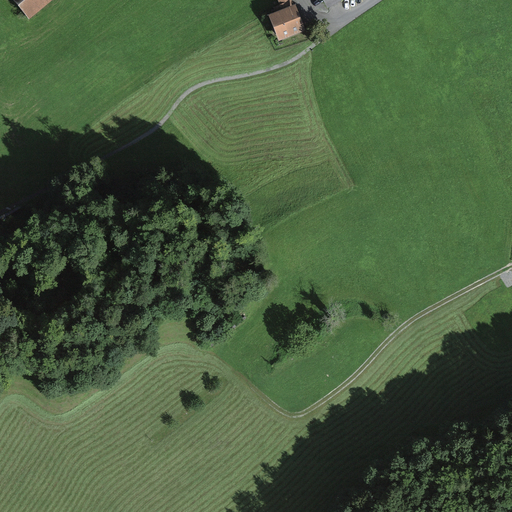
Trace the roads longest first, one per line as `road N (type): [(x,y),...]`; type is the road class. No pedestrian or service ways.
road 1 (track): [(327,33),(284,64),(196,86),(155,129),(0,215)]
road 2 (track): [(264,397),(287,413),(308,410),(404,326),(511,266)]
